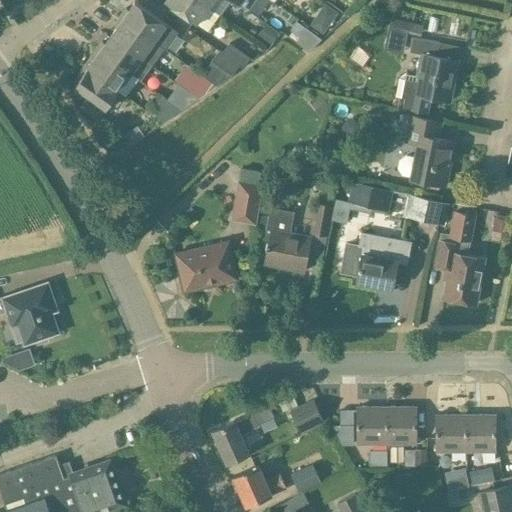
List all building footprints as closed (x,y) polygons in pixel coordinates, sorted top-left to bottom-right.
[(167,0),(166,2),(198,25),(209,8),(197,0),(167,0)] [(197,0),(209,8),(214,0),(197,0)] [(234,0),(241,5),(248,10),(255,0),(234,0)] [(120,17),(167,50),(178,33),(136,2),(130,10),(126,8),(120,17)] [(112,36),(152,64),(163,49),(166,50),(167,50),(120,17),(114,25),(118,28),(112,36)] [(264,36),(273,42),(280,32),(271,26),(264,36)] [(306,28),(296,42),(309,51),(322,39),(306,28)] [(96,50),(131,75),(131,74),(141,81),(152,64),(112,36),(106,44),(102,42),(96,50)] [(402,109),(427,114),(431,97),(450,101),(453,85),(449,84),(454,60),(437,57),(440,42),(412,37),(409,52),(421,54),(416,77),(406,75),(399,79),(396,97),(404,98),(402,109)] [(229,45),(223,53),(243,67),(249,59),(229,45)] [(88,69),(119,91),(131,75),(96,50),(91,58),(94,60),(88,69)] [(211,62),(232,76),(238,66),(242,69),(243,67),(223,53),(222,54),(218,52),(211,62)] [(189,92),(198,99),(199,98),(217,87),(186,64),(174,82),(189,92)] [(81,107),(99,120),(107,108),(119,91),(88,69),(85,67),(79,74),(83,77),(76,86),(89,96),(81,107)] [(153,117),(163,124),(172,118),(171,118),(180,112),(181,110),(172,104),(171,105),(161,98),(155,106),(159,109),(153,117)] [(410,179),(446,185),(455,141),(439,138),(442,122),(410,116),(405,141),(417,144),(414,157),(406,155),(399,160),(397,168),(402,175),(411,177),(410,179)] [(120,146),(123,151),(144,137),(137,127),(116,141),(120,146)] [(256,223),(263,186),(237,181),(234,202),(243,203),(240,220),(256,223)] [(309,234),(328,237),(333,208),(333,205),(332,205),(336,185),(321,181),(317,203),(315,203),(309,234)] [(347,203),(387,212),(392,192),(352,183),(347,203)] [(402,216),(444,225),(449,205),(407,195),(402,216)] [(443,298),(476,304),(484,258),(458,253),(460,245),(468,247),(469,240),(470,240),(474,215),(454,212),(450,236),(441,234),(435,266),(449,269),(443,298)] [(265,264),(304,272),(311,237),(271,229),(265,264)] [(346,243),(341,272),(358,275),(357,281),(392,288),(397,261),(407,263),(410,247),(397,245),(398,239),(362,232),(360,245),(346,243)] [(175,254),(184,291),(237,279),(229,241),(175,254)] [(57,332),(47,302),(52,300),(47,283),(3,298),(3,299),(0,299),(0,312),(5,311),(7,311),(12,325),(18,323),(24,344),(34,341),(38,345),(48,341),(49,335),(57,332)] [(9,371),(33,363),(27,346),(3,355),(9,371)] [(324,421),(314,401),(290,412),(300,432),(324,421)] [(213,433),(227,464),(249,454),(241,436),(263,426),(261,423),(273,417),(269,408),(253,415),(235,423),(213,433)] [(357,408),(357,445),(387,445),(387,408),(357,408)] [(387,408),(387,445),(416,445),(416,408),(387,408)] [(436,453),(466,453),(466,415),(436,415),(436,453)] [(466,453),(495,453),(496,415),(466,415),(466,453)] [(0,511),(108,511),(107,509),(122,504),(108,464),(70,476),(67,465),(59,468),(55,456),(0,475),(0,496),(5,510),(0,511)] [(313,463),(290,473),(298,491),(321,482),(313,463)] [(233,478),(246,508),(287,490),(279,473),(265,480),(259,466),(233,478)] [(443,473),(447,489),(468,484),(463,467),(443,473)] [(479,494),(482,511),(511,511),(511,496),(510,487),(479,494)] [(337,503),(341,511),(375,511),(377,511),(365,489),(337,503)]
